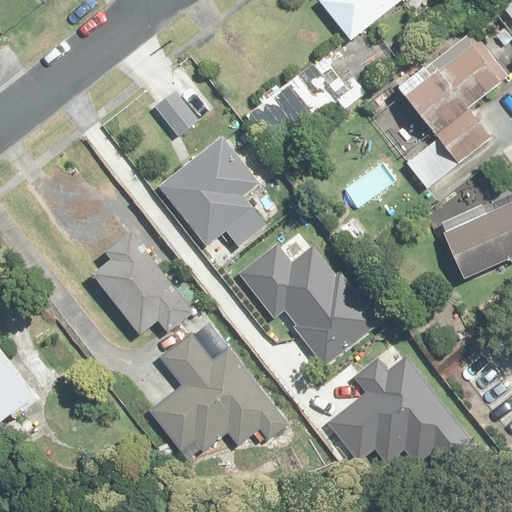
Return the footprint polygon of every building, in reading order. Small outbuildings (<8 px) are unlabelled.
[(324,0),(321,2),(351,42),(408,0),(324,0)] [(511,0),(497,0),(511,19),(511,0)] [(468,33),(400,90),(457,158),(491,130),(474,110),(508,81),(468,33)] [(310,63),(243,115),(272,152),(339,100),(310,63)] [(228,138),(163,186),(206,244),(225,230),(239,248),(269,226),(247,196),(263,184),(228,138)] [(434,139),(408,162),(429,186),(456,163),(434,139)] [(511,202),(443,230),(464,281),(511,261),(511,202)] [(111,259),(92,273),(142,335),(159,321),(163,326),(190,305),(131,234),(105,251),(111,259)] [(239,271),(275,319),(284,312),(325,367),(380,326),(316,240),(290,260),(277,243),(239,271)] [(54,326),(18,357),(42,384),(78,353),(54,326)] [(179,386),(151,409),(184,452),(197,443),(202,451),(229,433),(237,441),(259,424),(268,433),(286,417),(230,349),(214,359),(194,332),(158,359),(179,386)] [(0,427),(38,397),(0,351),(0,427)] [(366,394),(328,424),(361,466),(375,455),(383,466),(401,452),(413,466),(436,448),(443,457),(468,437),(409,362),(391,375),(380,361),(355,381),(366,394)]
